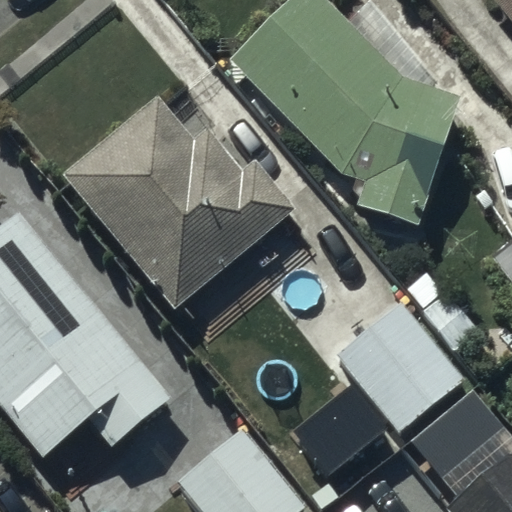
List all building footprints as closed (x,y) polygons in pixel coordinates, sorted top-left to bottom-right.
[(315,0),(299,0),(227,70),(340,185),(361,193),(354,216),(417,236),(459,107),(402,88),(315,0)] [(511,0),(482,0),(511,38),(511,0)] [(154,106),(60,183),(173,321),(293,222),(252,171),(240,181),(206,140),(192,152),(154,106)] [(19,224),(0,238),(0,419),(42,471),(90,432),(110,458),(169,410),(19,224)] [(403,311),(337,362),(398,441),(464,390),(403,311)] [(302,511),(245,437),(175,490),(191,511),(302,511)] [(511,511),(511,460),(448,511),(511,511)]
